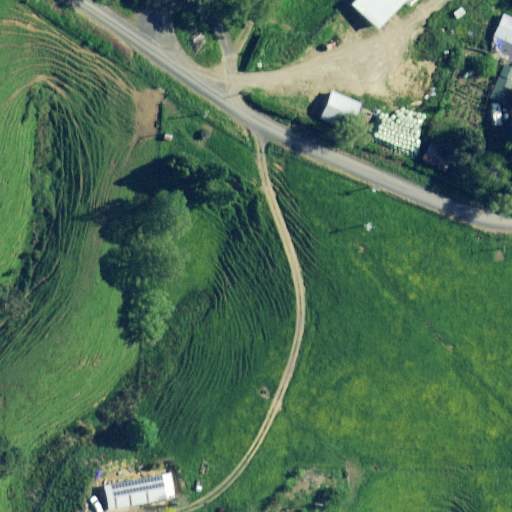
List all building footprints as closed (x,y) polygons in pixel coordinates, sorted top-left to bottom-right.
[(400,0),(351,0),(348,4),(374,28),(400,0)] [(511,68),(503,64),(488,97),(511,107),(511,68)] [(347,131),(357,107),(359,103),(329,90),(317,118),(347,131)] [(357,107),(347,131),(361,138),(372,113),(357,107)] [(453,152),(429,141),(420,160),(444,171),(453,152)] [(161,474),(100,483),(102,498),(104,509),(165,500),(161,474)]
